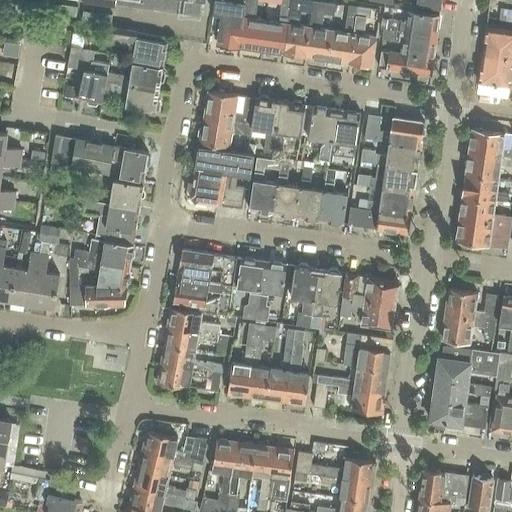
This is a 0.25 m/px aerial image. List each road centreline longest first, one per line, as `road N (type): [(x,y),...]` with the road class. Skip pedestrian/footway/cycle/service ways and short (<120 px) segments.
road 1 (residential): [(405,447),(315,435),(294,420),(246,413),(218,421),(124,407)]
road 2 (residential): [(454,106),(270,79),(247,66),(184,56)]
road 3 (residential): [(426,265),(241,226),(211,233),(168,227)]
road 4 (residential): [(405,447),(401,399),(426,265)]
road 5 (residential): [(426,265),(428,228),(440,222),(454,106)]
road 6 (residential): [(171,137),(25,109)]
road 7 (residential): [(0,320),(139,336)]
